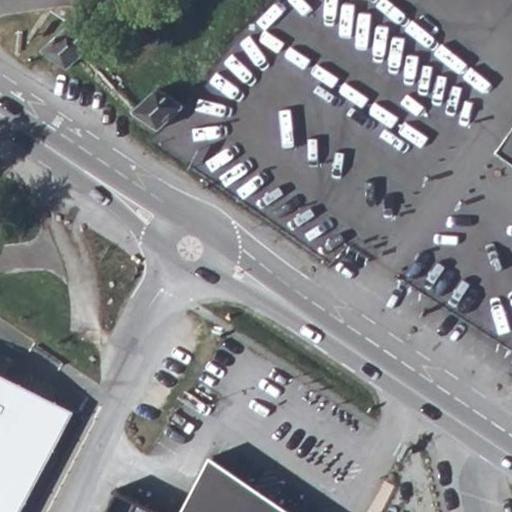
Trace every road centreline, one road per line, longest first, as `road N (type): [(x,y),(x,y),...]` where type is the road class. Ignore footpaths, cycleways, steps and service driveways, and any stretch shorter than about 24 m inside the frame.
road 1 (secondary): [(499,438),(190,249)]
road 2 (residential): [(63,511),(137,328),(190,249)]
road 3 (secondary): [(190,249),(0,110)]
road 4 (unknown): [(416,385),(353,511)]
